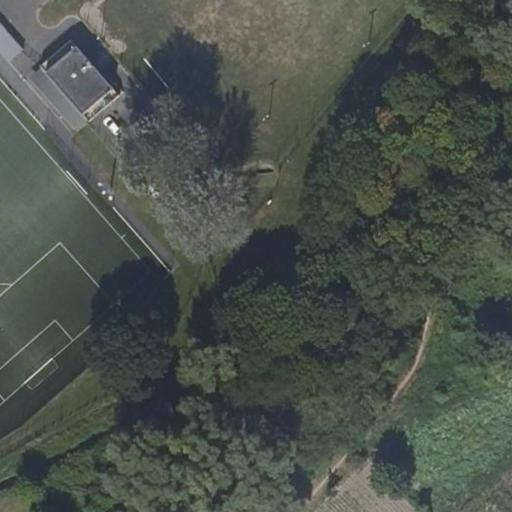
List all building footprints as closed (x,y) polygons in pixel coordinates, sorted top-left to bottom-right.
[(23,49),(0,23),(0,51),(8,61),(23,49)] [(118,95),(70,39),(38,65),(39,67),(44,72),(61,92),(81,113),(85,118),(87,120),(118,95)] [(32,82),(44,72),(39,67),(28,78),(32,82)] [(61,92),(44,72),(32,82),(43,96),(50,95),(59,106),(57,112),(69,125),(81,113),(61,92)] [(59,106),(50,95),(43,96),(41,97),(54,114),(57,112),(59,106)] [(73,129),(85,118),(81,113),(69,125),(73,129)]
